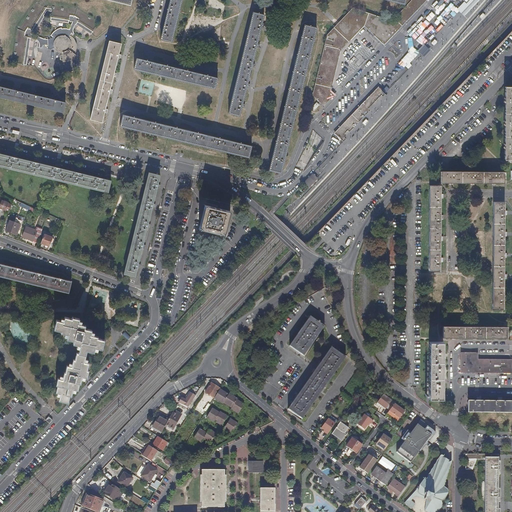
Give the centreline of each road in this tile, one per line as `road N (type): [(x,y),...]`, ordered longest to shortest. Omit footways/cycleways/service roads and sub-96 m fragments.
road 1 (residential): [(347,268),(381,203),(511,69)]
road 2 (residential): [(0,490),(152,326),(152,297)]
road 3 (residential): [(457,435),(365,354),(350,313),(347,268)]
road 4 (residential): [(66,511),(75,489),(163,395),(210,368)]
road 5 (unknown): [(409,186),(390,209),(388,362),(410,370)]
road 6 (residential): [(103,148),(129,40),(152,28),(159,0)]
road 7 (residential): [(0,239),(152,297)]
road 8 (residential): [(282,420),(189,468),(154,511)]
road 9 (residential): [(316,122),(284,178),(198,171)]
road 10 (residential): [(219,180),(291,187),(319,158),(330,131)]
road 11 (residential): [(220,355),(241,324),(298,284),(304,252)]
road 12 (residential): [(152,297),(183,167)]
